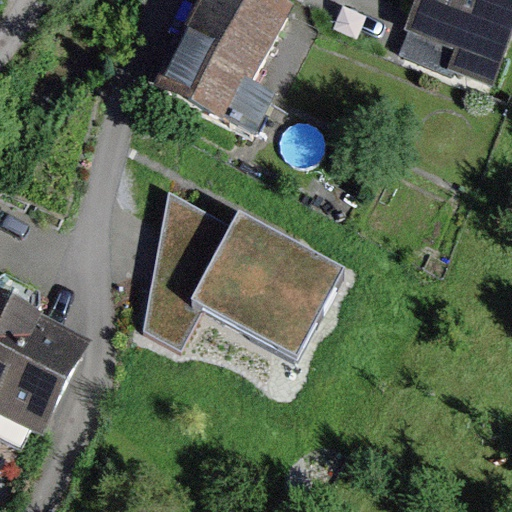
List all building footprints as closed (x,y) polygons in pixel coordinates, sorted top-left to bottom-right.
[(335,33),(276,0),(229,0),(171,101),(265,155),(335,33)] [(469,128),(511,27),(511,0),(421,0),(382,90),(469,128)] [(199,327),(187,321),(231,239),(170,207),(144,340),(182,360),(199,327)] [(199,327),(296,379),(346,287),(236,228),(231,239),(187,321),(199,327)] [(76,382),(0,344),(0,471),(26,484),(76,382)]
